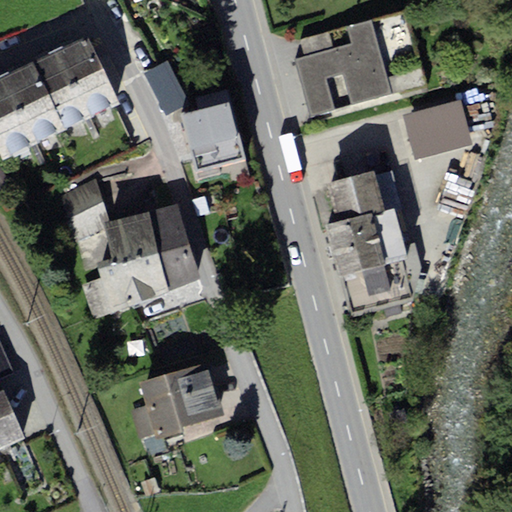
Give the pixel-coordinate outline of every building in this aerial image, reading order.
[(406,10),(347,26),(368,101),(427,85),(406,10)] [(368,101),(347,26),(301,39),(306,57),(295,59),(311,117),(322,114),(368,101)] [(119,104),(89,39),(59,53),(89,118),(119,104)] [(89,118),(59,53),(32,66),(64,130),(89,118)] [(190,105),(168,61),(145,72),(167,116),(190,105)] [(64,130),(32,66),(6,79),(37,143),(64,130)] [(37,143),(6,79),(0,81),(0,151),(4,159),(37,143)] [(461,101),(403,116),(415,160),(473,145),(461,101)] [(247,161),(231,103),(184,116),(193,148),(190,149),(197,175),(200,174),(247,161)] [(337,223),(385,210),(374,171),(327,185),(337,223)] [(96,180),(61,196),(75,240),(105,229),(104,224),(110,223),(96,180)] [(202,280),(178,205),(140,215),(163,295),(202,280)] [(337,223),(325,227),(351,318),(414,300),(403,261),(408,259),(394,207),(385,210),(337,223)] [(163,295),(140,215),(110,223),(104,224),(105,229),(114,259),(97,264),(102,279),(113,314),(128,308),(163,295)] [(94,320),(113,314),(102,279),(82,285),(94,320)] [(209,362),(140,383),(147,406),(156,436),(158,440),(183,433),(181,428),(225,414),(209,362)] [(4,391),(0,392),(0,450),(25,439),(4,391)] [(140,441),(156,436),(147,406),(131,411),(140,441)]
